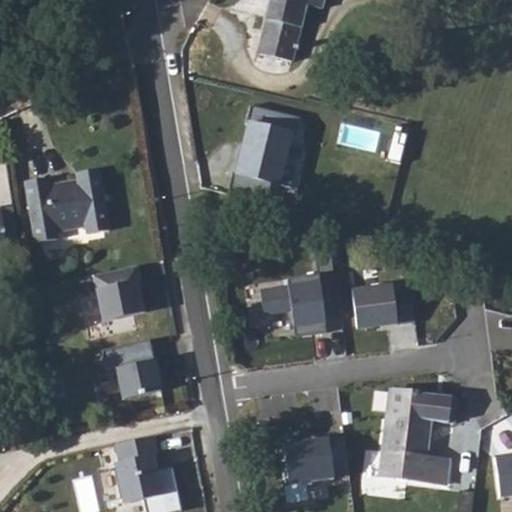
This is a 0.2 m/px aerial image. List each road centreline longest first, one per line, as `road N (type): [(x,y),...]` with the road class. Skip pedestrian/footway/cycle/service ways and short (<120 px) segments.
road 1 (unclassified): [(150,34),(212,388)]
road 2 (track): [(350,0),(284,92),(258,86),(234,66),(228,27),(191,1)]
road 3 (residential): [(212,388),(465,358)]
road 4 (unclassified): [(0,107),(150,34)]
road 5 (track): [(511,26),(375,0)]
road 6 (unclassified): [(212,388),(228,511)]
